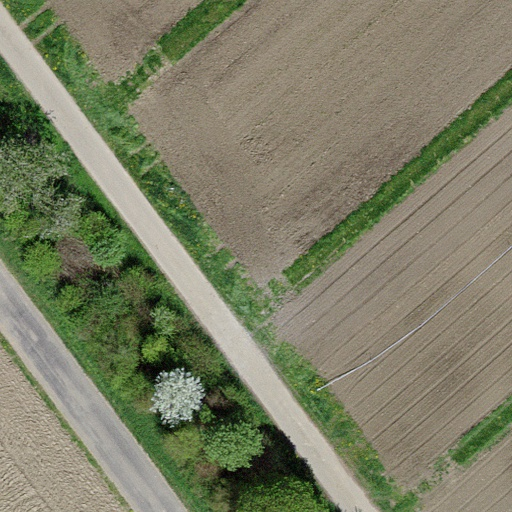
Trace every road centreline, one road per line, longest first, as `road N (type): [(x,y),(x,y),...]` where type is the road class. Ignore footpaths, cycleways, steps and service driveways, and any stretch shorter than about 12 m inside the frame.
road 1 (track): [(0,8),(376,511)]
road 2 (unclassified): [(154,511),(0,304)]
